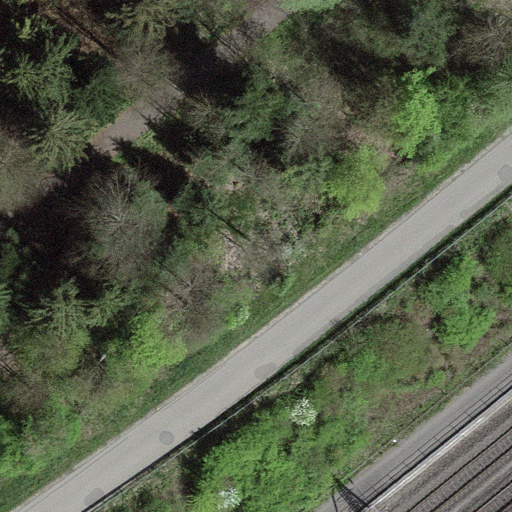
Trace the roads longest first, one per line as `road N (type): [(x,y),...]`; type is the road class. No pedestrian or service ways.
road 1 (track): [(52,511),(375,278),(511,158)]
road 2 (track): [(0,213),(275,0)]
